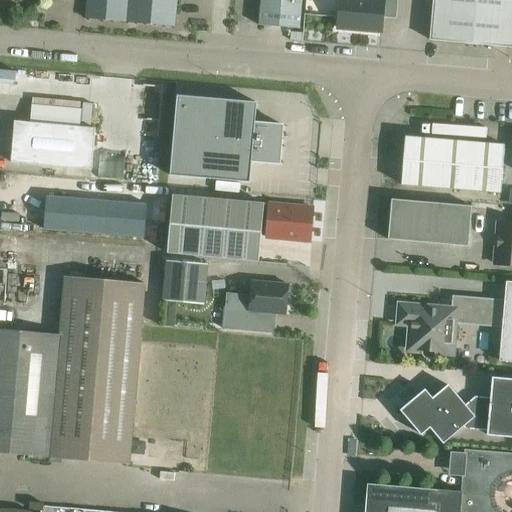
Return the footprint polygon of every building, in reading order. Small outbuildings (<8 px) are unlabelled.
[(87,0),(86,19),(175,27),(177,0),(87,0)] [(261,0),(259,26),(299,30),(301,0),(261,0)] [(367,0),(340,0),(337,29),(381,33),(382,19),(396,20),(397,0),(382,0),(382,1),(367,0)] [(511,0),(433,0),(430,41),(511,48),(511,0)] [(177,97),(171,176),(204,178),(249,182),(251,162),(251,161),(260,162),(281,163),(282,143),(283,126),(272,125),(255,124),(256,112),(257,103),(195,98),(177,97)] [(15,121),(12,162),(92,170),(96,129),(79,127),(81,110),(32,106),(30,123),(15,121)] [(406,138),(402,185),(501,193),(505,146),(406,138)] [(173,196),(168,254),(259,262),(262,226),(268,226),(267,238),(310,242),(313,209),(173,196)] [(47,198),(44,230),(144,238),(147,206),(47,198)] [(392,200),(388,240),(468,247),(472,207),(392,200)] [(511,224),(498,224),(496,250),(495,265),(511,266),(511,224)] [(204,306),(206,282),(207,265),(167,261),(163,302),(204,306)] [(0,452),(130,463),(146,284),(65,277),(60,337),(0,331),(0,452)] [(276,315),(286,315),(289,285),(252,282),(251,296),(227,294),(224,330),(274,335),(276,315)] [(511,282),(507,282),(505,302),(456,299),(455,310),(400,306),(399,324),(411,325),(410,336),(409,351),(423,352),(423,356),(426,359),(435,359),(438,357),(438,353),(453,354),(456,321),(503,325),(500,362),(511,362),(511,282)] [(408,406),(407,418),(422,436),(431,428),(444,444),(464,428),(465,430),(487,431),(487,436),(511,438),(511,379),(492,378),(491,398),(476,397),(465,406),(449,386),(433,400),(426,391),(408,406)] [(463,492),(461,511),(502,511),(498,507),(495,498),(497,488),(503,480),(511,476),(511,454),(465,450),(462,492),(463,492)] [(367,485),(365,511),(461,511),(463,492),(462,492),(367,485)]
